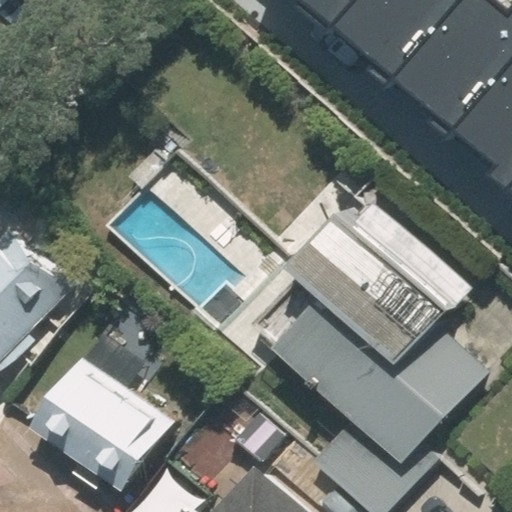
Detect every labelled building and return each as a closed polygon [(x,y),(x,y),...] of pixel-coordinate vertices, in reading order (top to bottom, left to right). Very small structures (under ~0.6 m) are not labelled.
[(283,0),(511,195),(511,6),(504,0),(283,0)] [(392,511),(450,450),(436,437),(495,374),(441,323),(460,303),(359,210),(256,320),(283,346),(356,414),(322,451),(387,511),(392,511)] [(0,246),(0,367),(70,296),(9,237),(0,246)] [(36,427),(129,490),(179,418),(130,384),(142,366),(98,336),(36,427)] [(297,411),(260,377),(243,394),(231,383),(165,454),(215,500),(258,453),(267,462),(290,437),(281,429),(297,411)] [(314,511),(255,464),(215,511),(314,511)]
